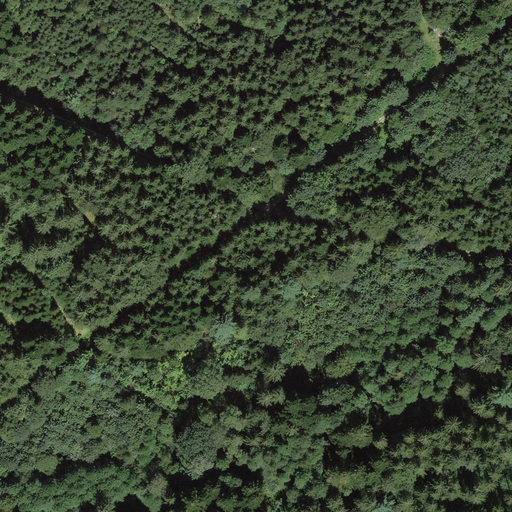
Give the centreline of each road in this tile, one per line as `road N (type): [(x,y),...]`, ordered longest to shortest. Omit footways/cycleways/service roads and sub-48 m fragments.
road 1 (track): [(511,22),(0,401)]
road 2 (track): [(511,252),(402,240),(262,210),(0,93)]
